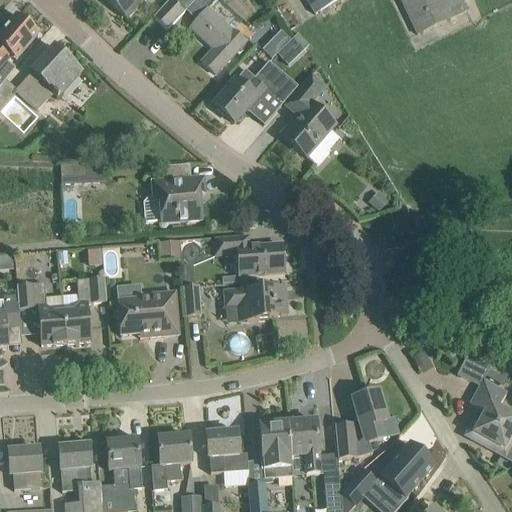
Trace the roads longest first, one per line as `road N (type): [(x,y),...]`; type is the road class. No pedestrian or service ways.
road 1 (residential): [(375,328),(353,232),(171,121),(62,14)]
road 2 (residential): [(0,407),(209,386),(333,355),(375,328)]
road 3 (residential): [(496,511),(375,328)]
road 4 (track): [(511,296),(370,310)]
